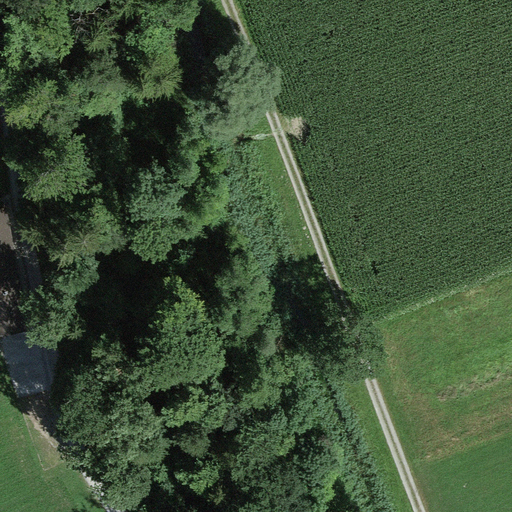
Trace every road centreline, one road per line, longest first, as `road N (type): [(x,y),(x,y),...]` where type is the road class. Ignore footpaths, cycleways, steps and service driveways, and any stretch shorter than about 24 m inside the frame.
road 1 (track): [(421,511),(223,0)]
road 2 (track): [(0,107),(43,352),(113,511)]
